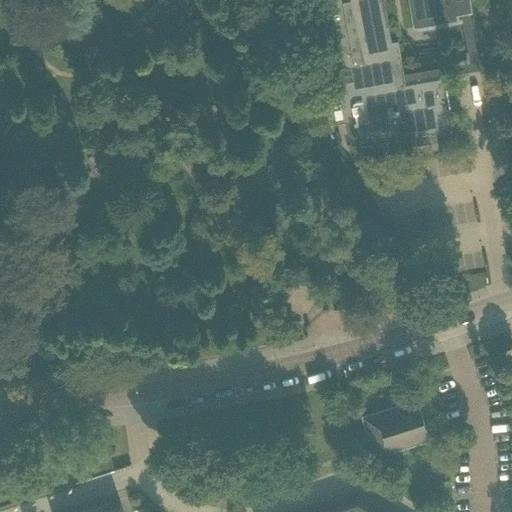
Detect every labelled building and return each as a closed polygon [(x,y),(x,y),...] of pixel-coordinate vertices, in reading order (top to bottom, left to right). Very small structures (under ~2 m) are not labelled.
[(384,42),(376,0),(310,0),(311,6),(314,5),(328,84),(325,84),(327,97),(398,85),(393,56),(399,55),(399,58),(400,58),(397,39),(384,42)] [(472,10),(469,0),(408,0),(413,25),(458,17),(457,13),(472,10)] [(452,127),(444,77),(398,85),(327,97),(332,123),(355,119),(360,143),(452,127)] [(429,438),(423,419),(416,400),(363,417),(375,455),(429,438)] [(374,511),(357,501),(323,511),(374,511)]
